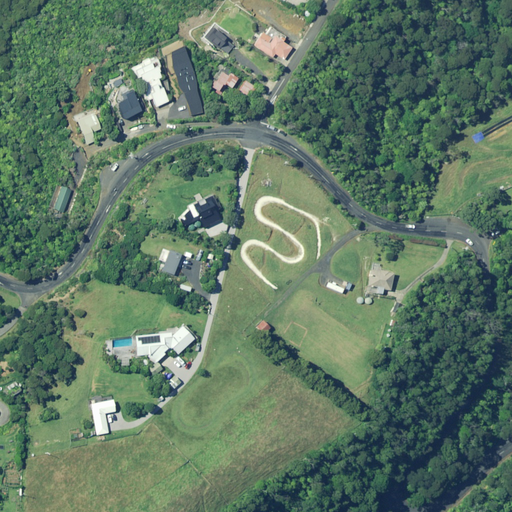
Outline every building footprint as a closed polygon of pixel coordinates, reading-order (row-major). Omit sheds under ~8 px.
[(227,39),(209,27),(202,38),(227,54),(232,45),(225,41),(227,39)] [(291,48),(283,43),(285,38),(280,35),(277,39),(273,37),(271,39),(261,33),(253,45),(272,57),(274,54),(283,60),(291,48)] [(186,48),(166,55),(173,75),(193,67),(186,48)] [(137,79),(140,78),(144,87),(143,87),(146,93),(145,94),(148,101),(152,99),(155,107),(168,101),(158,79),(165,76),(156,57),(151,59),(150,57),(143,61),(142,63),(136,66),(131,69),(134,76),(136,75),(137,79)] [(218,91),(221,85),(225,84),(231,88),(237,78),(229,73),(227,76),(219,72),(210,87),(218,91)] [(253,88),(244,82),(238,92),(247,98),(253,88)] [(123,119),(140,111),(146,108),(141,98),(135,101),(130,91),(123,95),(125,99),(116,104),(123,119)] [(101,129),(95,113),(76,120),(86,145),(95,141),(91,133),(101,129)] [(72,190),(57,185),(49,207),(64,212),(72,190)] [(220,215),(210,196),(188,207),(195,220),(198,226),(220,215)] [(180,255),(163,248),(159,259),(165,261),(161,270),(173,275),(180,255)] [(392,290),(392,284),(398,284),(398,282),(392,282),(392,280),(394,280),(394,271),(382,270),(382,269),(371,268),(371,269),(369,269),(368,289),(368,292),(371,292),(371,289),(373,289),(373,293),(383,294),(383,290),(392,290)] [(270,328),(263,321),(256,327),(263,335),(270,328)] [(156,361),(165,353),(163,352),(166,349),(167,351),(171,347),(178,354),(191,341),(193,343),(197,339),(195,337),(184,325),(181,326),(177,330),(178,326),(175,328),(168,328),(168,330),(158,331),(158,334),(135,336),(137,355),(148,356),(154,363),(148,368),(153,375),(162,369),(156,361)] [(175,382),(178,379),(174,375),(166,384),(174,391),(179,385),(175,382)] [(23,391),(18,385),(9,391),(14,398),(23,391)] [(115,411),(112,400),(90,404),(96,435),(108,433),(104,413),(115,411)]
